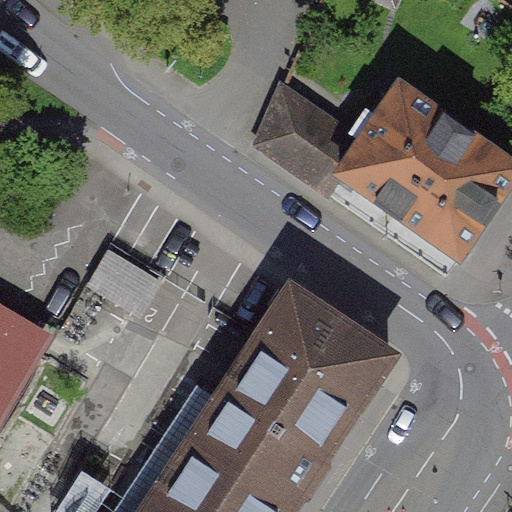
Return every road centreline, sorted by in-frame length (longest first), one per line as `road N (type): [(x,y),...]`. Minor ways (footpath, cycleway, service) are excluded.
road 1 (secondary): [(185,153),(443,336),(473,385)]
road 2 (secondary): [(0,9),(185,153)]
road 3 (residential): [(286,0),(185,153)]
road 4 (secondary): [(473,385),(398,511)]
